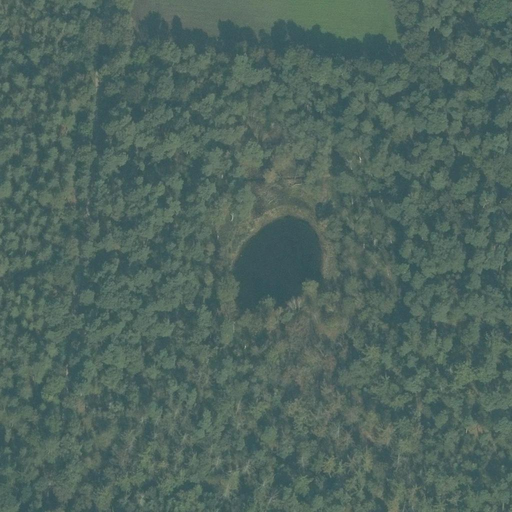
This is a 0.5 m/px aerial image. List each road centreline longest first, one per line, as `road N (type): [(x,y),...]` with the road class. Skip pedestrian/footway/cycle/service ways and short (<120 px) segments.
road 1 (track): [(70,346),(109,0)]
road 2 (track): [(70,346),(322,376),(404,332)]
road 3 (track): [(404,332),(443,511)]
road 4 (track): [(52,511),(70,346)]
